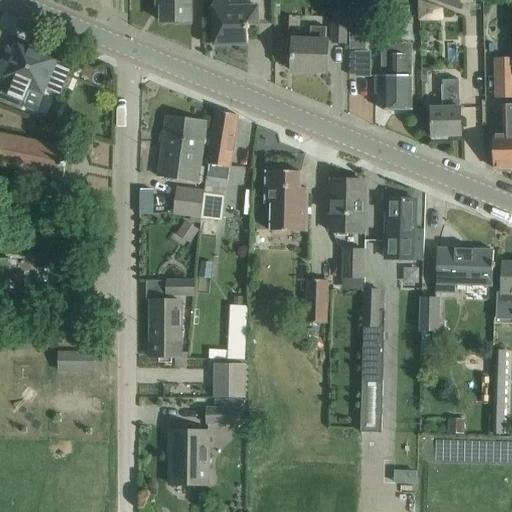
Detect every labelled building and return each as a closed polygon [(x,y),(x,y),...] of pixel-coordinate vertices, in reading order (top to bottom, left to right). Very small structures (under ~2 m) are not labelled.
[(191,3),(191,0),(162,0),(163,23),(191,23),(191,3)] [(259,26),(259,7),(231,8),(230,0),(213,0),(215,46),(248,45),(248,29),(249,29),(249,26),(259,26)] [(366,5),(349,5),(349,42),(364,42),(366,42),(366,5)] [(347,43),(347,13),(333,13),(333,43),(347,43)] [(293,55),(292,56),(292,60),(293,60),(293,72),(327,73),(328,41),(327,41),(327,28),(311,27),(311,40),(294,40),(293,55)] [(9,51),(1,70),(0,72),(0,74),(2,75),(0,79),(0,98),(23,108),(31,88),(42,93),(56,60),(18,44),(14,53),(9,51)] [(370,76),(370,52),(357,52),(357,76),(370,76)] [(391,76),(376,77),(376,95),(383,95),(383,111),(412,111),(412,66),(407,66),(407,56),(391,56),(391,76)] [(493,100),(511,99),(510,58),(492,59),(493,100)] [(448,139),(449,137),(462,136),(460,93),(459,82),(445,82),(446,94),(447,109),(432,110),(433,123),(431,123),(431,125),(433,125),(433,137),(436,137),(437,140),(448,139)] [(511,168),(511,105),(504,106),(504,136),(495,136),(495,169),(511,168)] [(217,112),(209,165),(207,178),(228,181),(238,116),(217,112)] [(159,177),(199,183),(207,123),(167,118),(159,177)] [(0,167),(43,177),(63,181),(70,149),(0,133),(0,167)] [(267,171),(266,191),(266,205),(272,205),(271,231),(307,232),(307,217),(308,189),(301,189),(302,172),(267,171)] [(333,181),(333,201),(332,233),(363,234),(364,182),(333,181)] [(141,188),(141,214),(153,214),(153,188),(141,188)] [(202,219),(205,193),(175,189),(171,215),(202,219)] [(205,191),(205,193),(202,219),(200,230),(216,232),(222,193),(205,191)] [(415,230),(416,221),(416,201),(388,200),(386,243),(387,243),(387,259),(415,260),(415,259),(415,230)] [(175,235),(189,244),(198,229),(185,220),(175,235)] [(415,230),(415,259),(423,259),(424,230),(415,230)] [(363,247),(341,246),(340,276),(363,277),(363,247)] [(438,248),(437,268),(436,294),(455,295),(455,286),(492,288),(493,268),(495,268),(496,264),(493,264),(494,251),(438,248)] [(0,281),(11,282),(11,259),(0,259),(0,281)] [(511,264),(505,264),(504,292),(503,307),(511,307),(511,264)] [(324,324),(326,281),(306,280),(305,323),(324,324)] [(194,296),(195,282),(168,282),(168,295),(194,296)] [(379,290),(364,290),(360,430),(382,430),(383,372),(381,371),(382,328),(378,328),(379,290)] [(234,297),(234,306),(242,306),(243,298),(234,297)] [(442,333),(443,322),(437,322),(438,300),(423,300),(422,333),(442,333)] [(165,343),(182,342),(182,302),(151,302),(151,317),(154,317),(154,327),(155,327),(155,333),(159,339),(165,343)] [(229,349),(228,358),(246,359),(249,306),(242,306),(234,306),(231,305),(229,349)] [(151,317),(151,358),(182,359),(182,342),(165,343),(159,339),(155,333),(155,327),(154,327),(154,317),(151,317)] [(95,353),(58,353),(58,367),(95,368),(95,353)] [(239,425),(239,409),(208,409),(208,425),(239,425)] [(463,421),(447,421),(446,435),(463,435),(463,421)] [(208,433),(191,432),(171,432),(171,485),(207,485),(208,433)]
